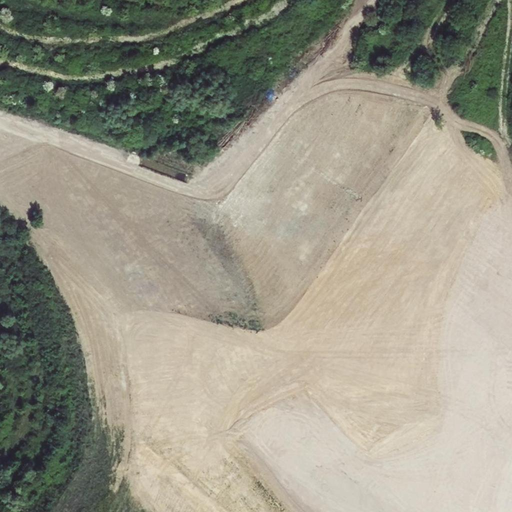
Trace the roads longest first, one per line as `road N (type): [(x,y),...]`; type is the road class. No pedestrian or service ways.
road 1 (track): [(511,408),(463,387),(180,179),(0,118)]
road 2 (track): [(193,188),(365,0)]
road 3 (track): [(462,511),(463,387)]
